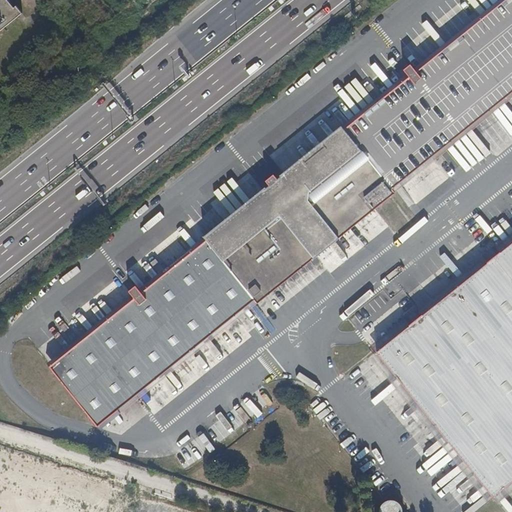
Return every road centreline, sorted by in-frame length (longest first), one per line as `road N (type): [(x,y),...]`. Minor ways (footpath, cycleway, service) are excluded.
road 1 (motorway): [(0,258),(322,0)]
road 2 (motorway): [(250,0),(0,202)]
road 3 (unclassified): [(162,437),(294,339)]
road 4 (unknown): [(254,511),(162,484),(154,511)]
